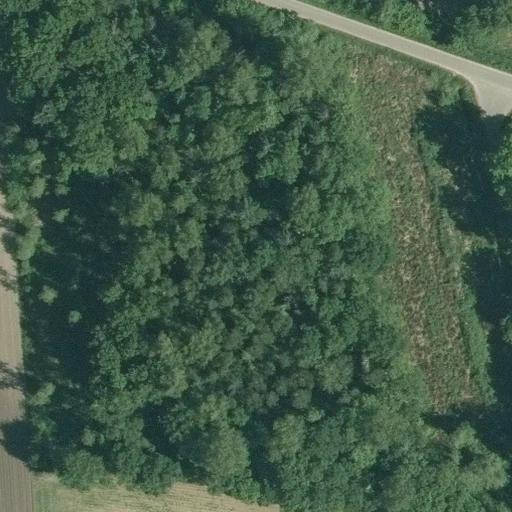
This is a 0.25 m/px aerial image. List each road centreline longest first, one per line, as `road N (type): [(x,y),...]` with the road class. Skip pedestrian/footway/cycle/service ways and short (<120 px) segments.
road 1 (unclassified): [(266,0),(479,73)]
road 2 (unclassified): [(511,210),(479,73)]
